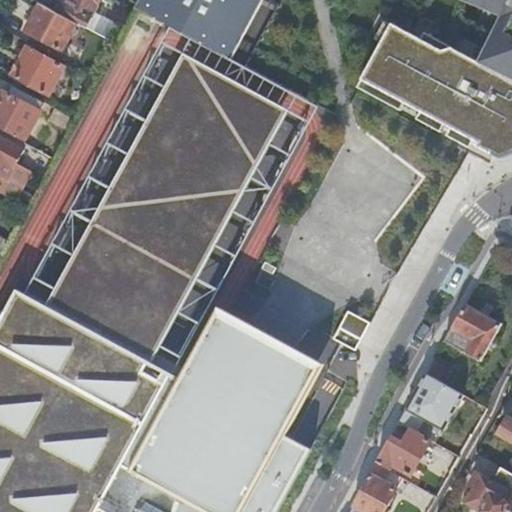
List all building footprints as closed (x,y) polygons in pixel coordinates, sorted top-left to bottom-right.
[(99,0),(67,0),(66,3),(68,5),(63,15),(76,22),(85,27),(99,0)] [(174,26),(231,57),(261,0),(139,0),(137,4),(136,6),(137,7),(150,13),(174,26)] [(511,0),(479,0),(505,10),(480,63),(424,33),(420,39),(392,24),(382,42),(361,84),(493,155),(493,154),(502,160),(511,155),(511,0)] [(62,48),(76,22),(63,15),(40,3),(27,28),(62,48)] [(174,26),(28,294),(133,351),(128,359),(145,368),(149,360),(175,374),(320,106),(249,67),(231,57),(174,26)] [(28,46),(13,74),(49,93),(64,65),(28,46)] [(22,140),(36,148),(40,140),(27,133),(40,109),(5,90),(0,99),(0,122),(24,136),(22,140)] [(69,132),(76,118),(56,107),(49,121),(69,132)] [(0,190),(7,195),(11,197),(28,206),(34,195),(21,188),(30,169),(16,161),(24,148),(0,134),(0,190)] [(6,207),(23,216),(28,206),(11,197),(6,207)] [(0,255),(1,256),(9,241),(0,236),(0,255)] [(254,279),(270,287),(278,272),(263,264),(254,279)] [(0,511),(277,511),(312,447),(175,374),(149,360),(145,368),(128,359),(133,351),(28,294),(18,289),(0,322),(0,511)] [(501,323),(466,302),(445,340),(480,360),(501,323)] [(333,339),(354,351),(370,323),(348,311),(333,339)] [(436,355),(436,356),(426,372),(442,382),(452,364),(444,360),(436,355)] [(442,382),(426,372),(401,417),(409,422),(415,412),(426,418),(446,383),(442,382)] [(511,421),(507,419),(499,433),(511,441),(511,421)] [(395,428),(388,440),(376,461),(390,469),(393,464),(412,474),(431,439),(411,428),(404,441),(398,437),(401,432),(395,428)] [(390,469),(376,461),(372,468),(352,504),(368,511),(382,511),(396,488),(384,481),(387,476),(390,469)] [(498,484),(480,474),(474,485),(476,487),(468,501),(482,509),(481,511),(501,511),(511,495),(511,485),(501,479),(498,484)]
